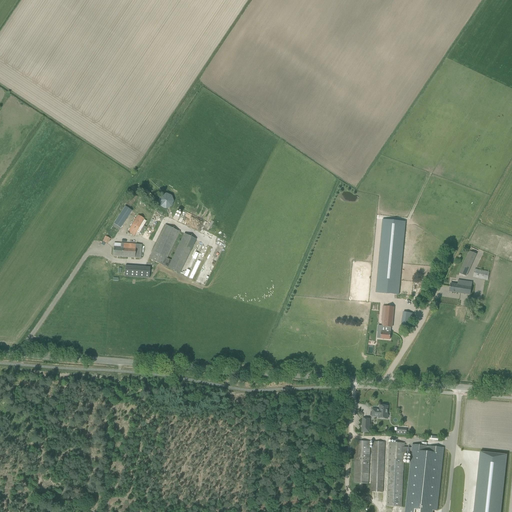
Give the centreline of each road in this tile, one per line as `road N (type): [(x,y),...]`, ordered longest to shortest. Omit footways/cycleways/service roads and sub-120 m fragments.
road 1 (tertiary): [(460,387),(22,355)]
road 2 (unknown): [(383,381),(402,342),(395,324),(403,300),(401,225)]
road 3 (track): [(106,511),(120,361)]
road 4 (unclassified): [(445,511),(460,387)]
road 5 (unclassified): [(22,355),(85,253)]
